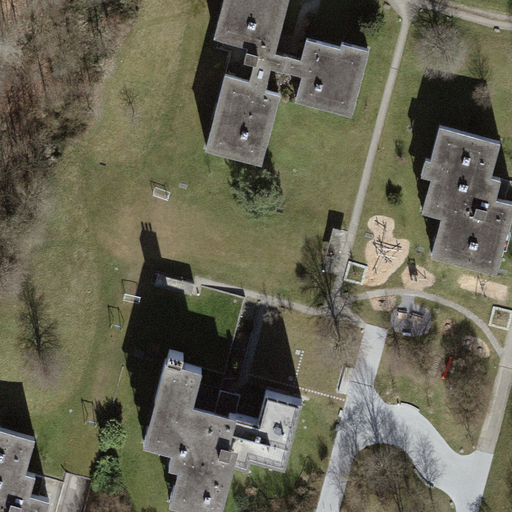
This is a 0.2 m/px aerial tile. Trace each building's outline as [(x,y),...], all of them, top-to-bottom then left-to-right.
[(283,0),(215,0),(207,30),(255,43),(245,77),(219,70),(198,146),(257,162),(277,89),(262,85),(268,62),(299,71),(292,95),(349,111),(366,48),(337,40),(335,44),(304,35),(299,52),(288,49),(271,44),(283,0)] [(429,256),(497,275),(511,220),(511,202),(497,199),(499,192),(501,183),(489,180),(500,141),(441,125),(418,210),(440,217),(429,256)] [(339,262),(347,232),(330,228),(322,257),(339,262)] [(197,287),(167,278),(164,287),(194,296),(197,287)] [(197,362),(158,352),(135,437),(164,445),(159,461),(169,464),(160,497),(214,511),(215,511),(233,448),(276,460),(294,395),(259,385),(251,416),(223,408),(187,398),(197,362)] [(31,437),(0,427),(0,511),(45,511),(49,501),(29,495),(32,486),(35,475),(21,471),(31,437)]
